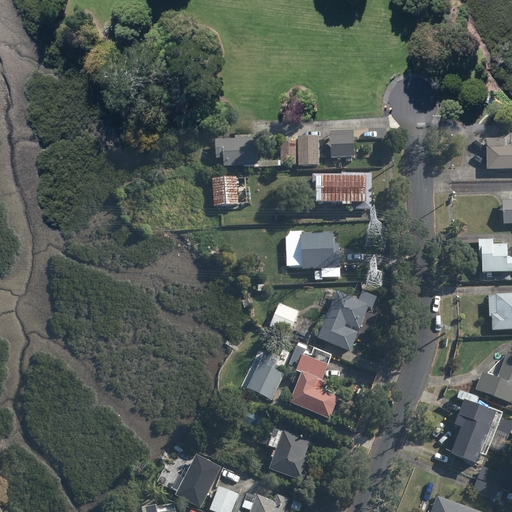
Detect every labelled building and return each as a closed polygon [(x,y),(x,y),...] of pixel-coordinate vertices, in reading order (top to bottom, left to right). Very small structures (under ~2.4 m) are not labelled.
[(502,142),(485,142),(486,173),(511,172),(511,137),(510,137),(511,149),(502,149),(502,142)] [(318,138),(296,138),(296,143),(280,143),(280,167),(296,167),(296,168),(318,168),(318,138)] [(352,138),(328,139),(327,150),(329,161),(353,160),(352,138)] [(221,161),(221,170),(257,168),(255,141),(213,143),(214,161),(221,161)] [(340,177),(311,177),(311,205),(312,205),(312,208),(317,208),(317,213),(371,213),(371,176),(340,176),(340,177)] [(235,180),(211,182),(212,210),(237,209),(235,180)] [(511,202),(501,203),(502,227),(511,226),(511,202)] [(298,256),(300,272),(320,272),(320,281),(338,280),(337,246),(331,247),(330,237),(300,238),(298,256)] [(478,260),(480,276),(511,275),(511,261),(505,262),(505,248),(491,248),(491,243),(476,243),(476,252),(476,257),(478,257),(478,260)] [(357,303),(335,294),(316,342),(349,355),(357,335),(344,330),(345,327),(358,332),(367,310),(371,312),(375,300),(360,294),(357,303)] [(490,319),(490,334),(511,332),(511,296),(494,297),(494,299),(486,299),(487,320),(490,319)] [(299,314),(280,306),(269,331),(288,340),(299,314)] [(481,375),(474,392),(492,400),(511,407),(511,403),(511,357),(506,355),(496,381),(481,375)] [(298,378),(286,408),(327,424),(336,401),(319,395),(322,387),(319,385),(325,369),(299,359),(293,376),(298,378)] [(260,360),(246,392),(256,398),(270,403),(285,371),(260,360)] [(262,417),(232,406),(227,422),(256,432),(262,417)] [(492,418),(460,406),(451,430),(455,432),(448,452),(450,453),(447,459),(472,469),(492,418)] [(281,434),(267,473),(300,484),(309,461),(303,459),(308,444),(281,434)] [(199,511),(220,471),(194,459),(174,500),(199,511)] [(502,478),(481,469),(470,495),(491,504),(502,478)] [(231,511),(237,497),(217,489),(208,511),(231,511)] [(273,505),(254,499),(253,500),(245,497),(240,511),(298,511),(300,507),(275,498),(273,505)] [(468,511),(436,499),(430,511),(468,511)]
